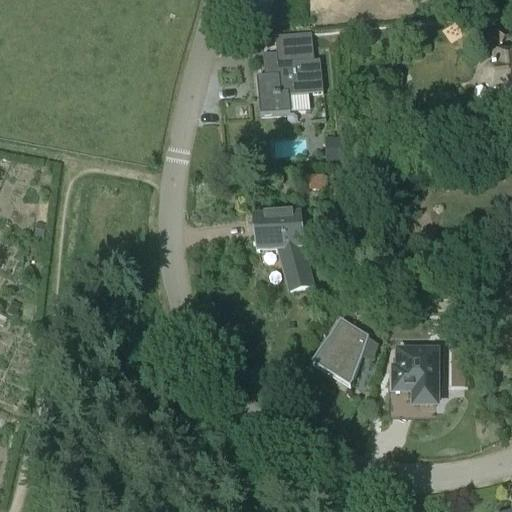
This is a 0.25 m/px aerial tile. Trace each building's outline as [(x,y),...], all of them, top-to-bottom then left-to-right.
[(474,11),(453,26),(461,37),(481,22),(474,11)] [(486,35),(501,46),(509,36),(494,25),(486,35)] [(276,52),(276,59),(262,60),(264,82),(256,83),(260,120),(290,117),(288,100),(323,97),(320,64),(313,65),(311,36),(274,40),(274,41),(258,42),(260,54),(276,52)] [(495,93),(497,107),(511,104),(511,54),(492,57),(493,71),(489,72),(484,78),(485,89),(492,94),(495,93)] [(340,140),(325,141),(326,164),(341,163),(340,140)] [(511,172),(511,155),(498,158),(500,175),(511,172)] [(303,180),(305,194),(322,192),(320,178),(303,180)] [(300,217),(254,222),(257,256),(278,254),(289,296),(313,290),(303,251),(304,251),(300,217)] [(488,324),(485,306),(472,308),(476,327),(488,324)] [(347,328),(350,323),(340,316),(307,365),(311,368),(311,369),(349,394),(352,390),(368,342),(347,328)] [(395,376),(395,396),(415,396),(415,410),(435,410),(435,352),(417,352),(417,358),(399,358),(399,376),(395,376)]
